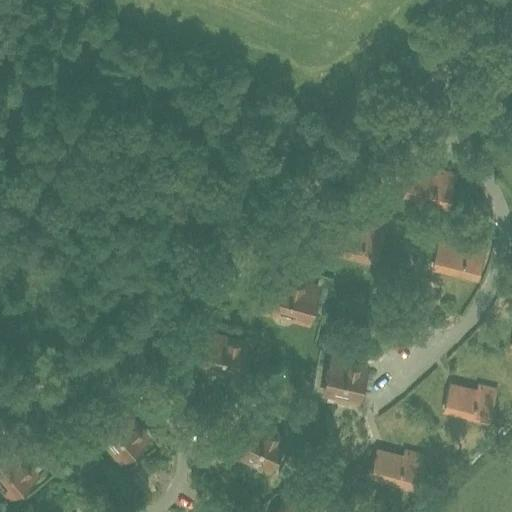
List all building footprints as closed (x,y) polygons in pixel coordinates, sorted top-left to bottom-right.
[(448,206),(455,177),(436,172),(435,175),(410,169),(404,194),(448,206)] [(376,262),(383,232),(367,228),(366,232),(338,225),(331,251),(376,262)] [(433,265),(477,277),(485,248),(466,243),(465,247),(439,240),(433,265)] [(267,298),(264,308),(278,312),(277,314),(295,319),(295,317),(308,321),(311,311),(313,311),(316,301),(314,300),(317,290),(304,286),(304,284),(287,279),(286,281),(273,277),(270,288),(268,287),(265,298),(267,298)] [(203,365),(237,374),(245,345),(211,336),(203,365)] [(366,367),(332,359),(326,389),(359,396),(366,367)] [(450,384),(444,409),(488,420),(495,391),(476,386),(475,390),(450,384)] [(100,432),(123,458),(146,438),(123,412),(100,432)] [(239,452),(270,467),(283,440),(252,425),(239,452)] [(0,482),(11,495),(34,475),(12,449),(0,459),(0,482)] [(370,474),(415,485),(422,457),(403,452),(403,455),(376,449),(370,474)] [(311,511),(296,494),(274,511),(311,511)]
